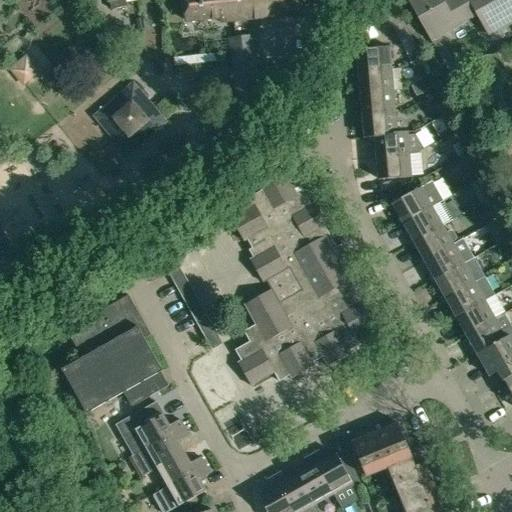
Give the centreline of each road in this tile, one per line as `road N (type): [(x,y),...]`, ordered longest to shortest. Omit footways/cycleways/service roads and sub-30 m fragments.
road 1 (residential): [(234,475),(124,264)]
road 2 (residential): [(234,475),(445,367)]
road 3 (residential): [(445,367),(343,181)]
road 4 (residential): [(492,478),(445,367)]
